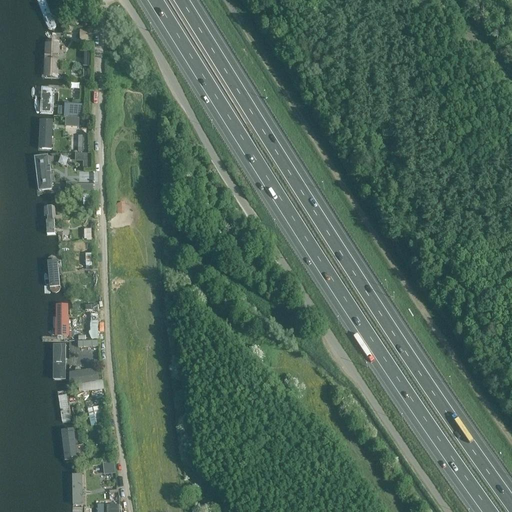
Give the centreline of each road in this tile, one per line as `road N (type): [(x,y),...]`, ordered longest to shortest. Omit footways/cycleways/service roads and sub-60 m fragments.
road 1 (motorway): [(151,0),(486,511)]
road 2 (unclassified): [(447,511),(231,186),(124,0)]
road 3 (motorway): [(511,497),(185,0)]
road 4 (track): [(511,441),(226,0)]
road 5 (unclassified): [(130,511),(107,336),(102,0)]
